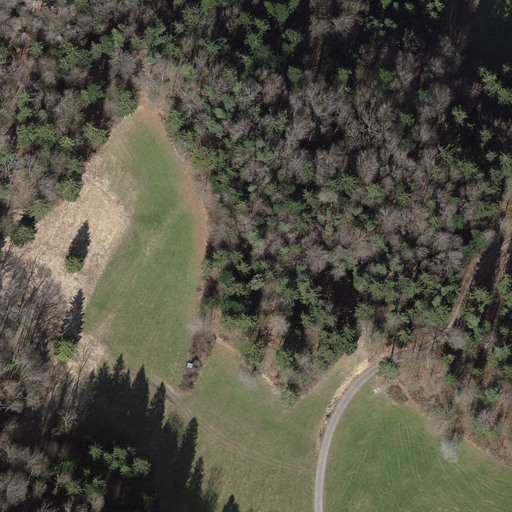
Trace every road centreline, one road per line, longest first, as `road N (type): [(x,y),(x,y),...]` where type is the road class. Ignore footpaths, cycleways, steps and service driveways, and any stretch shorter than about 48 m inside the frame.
road 1 (track): [(511,240),(479,272),(444,337),(367,373),(348,394),(325,447),(319,511)]
road 2 (track): [(455,0),(464,85),(511,130)]
